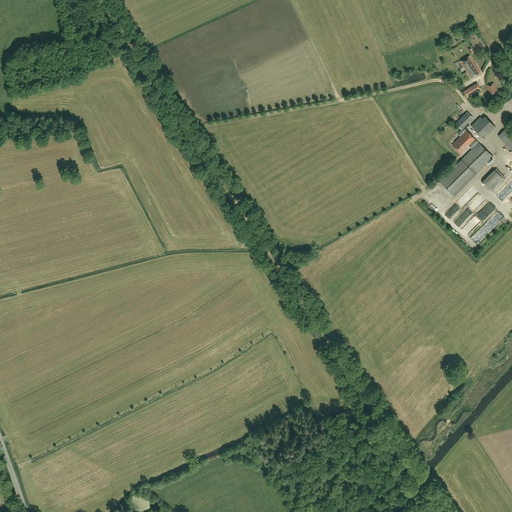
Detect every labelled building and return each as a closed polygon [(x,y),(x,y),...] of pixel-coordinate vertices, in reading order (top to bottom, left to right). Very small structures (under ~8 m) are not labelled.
[(470,55),(460,62),(471,78),(480,72),(470,55)] [(468,98),(481,90),(477,83),(464,91),(468,98)] [(487,86),(490,96),(497,94),(494,84),(487,86)] [(472,149),(459,163),(440,181),(455,196),(493,157),(466,131),(463,127),(473,118),(467,112),(455,123),(461,129),(457,134),(460,137),(452,145),(461,153),(469,145),(472,149)] [(472,125),(484,138),(496,127),(485,116),(482,119),(481,117),(472,125)] [(511,135),(505,129),(498,136),(511,149),(511,135)] [(501,170),(497,166),(481,182),(489,189),(496,181),(498,182),(501,179),(500,177),(509,168),(506,165),(501,170)] [(429,201),(445,201),(448,198),(445,194),(442,194),(442,198),(442,199),(440,197),(440,192),(438,193),(432,194),(436,190),(438,190),(435,187),(432,187),(424,195),(424,199),(427,199),(429,201)] [(461,200),(447,212),(450,216),(458,208),(457,208),(463,202),(461,200)] [(468,233),(479,222),(478,221),(482,217),(480,214),(464,229),(468,233)]
